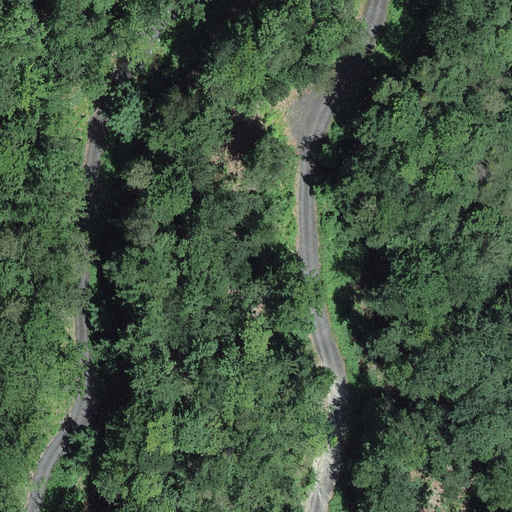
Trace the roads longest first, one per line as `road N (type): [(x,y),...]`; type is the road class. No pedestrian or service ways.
road 1 (track): [(191,0),(147,41),(116,91),(91,164),(73,275),(86,392),(36,511)]
road 2 (track): [(314,511),(339,435),(341,393),(308,256),(310,160),(379,0)]
